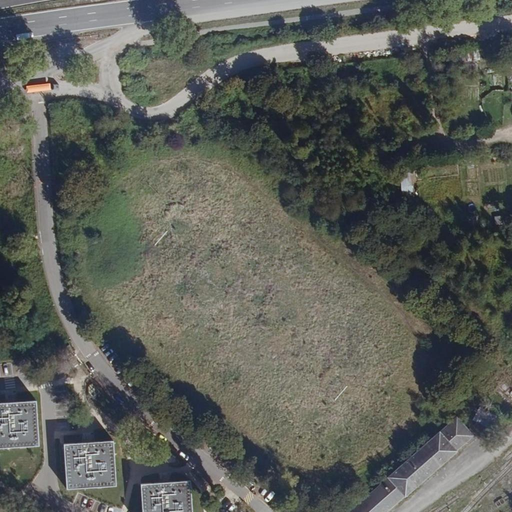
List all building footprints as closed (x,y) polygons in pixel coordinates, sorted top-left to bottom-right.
[(465,61),(474,60),(472,50),(463,51),(465,61)] [(101,132),(100,125),(88,127),(89,133),(101,132)] [(28,175),(26,135),(3,136),(5,176),(28,175)] [(83,156),(82,137),(64,137),(64,142),(61,142),(62,157),(83,156)] [(372,184),(359,172),(353,179),(346,187),(366,204),(370,199),(378,190),(372,184)] [(401,181),(400,175),(392,176),(394,200),(403,199),(402,196),(401,181)] [(412,196),(410,180),(401,181),(402,196),(412,196)] [(0,230),(8,230),(6,190),(0,190),(0,230)] [(0,335),(8,335),(8,336),(29,335),(28,315),(8,317),(6,318),(0,318),(0,335)] [(511,387),(511,370),(503,380),(511,387)] [(0,448),(39,446),(36,401),(0,403),(0,448)] [(474,415),(488,429),(497,419),(484,406),(474,415)] [(474,432),(460,416),(440,432),(440,431),(388,477),(389,478),(349,511),(382,511),(403,494),(404,495),(455,449),(455,448),(474,432)] [(480,433),(469,443),(480,457),(492,447),(480,433)] [(116,486),(113,441),(63,444),(67,489),(116,486)] [(192,511),(191,481),(140,484),(141,511),(192,511)] [(222,511),(242,511),(220,493),(212,503),(222,511)]
